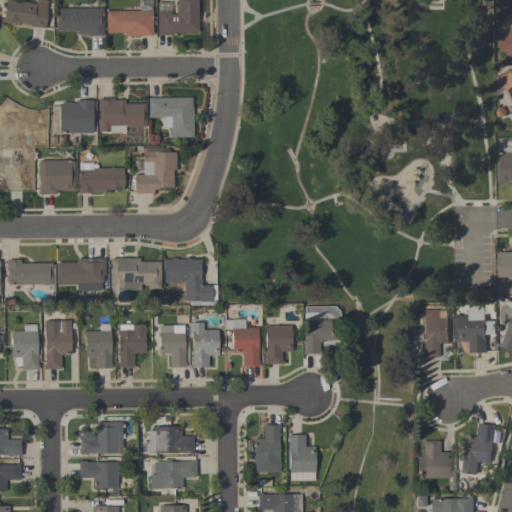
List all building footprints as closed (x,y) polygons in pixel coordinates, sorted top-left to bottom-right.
[(44,28),(30,26),(30,24),(20,23),(20,24),(2,21),(4,0),(12,0),(35,3),(35,0),(46,0),(45,9),(47,9),(44,28)] [(198,0),(198,31),(179,31),(179,34),(157,34),(157,10),(170,10),(170,13),(175,13),(175,6),(176,6),(176,0),(198,0)] [(102,7),(102,35),(87,35),(87,33),(75,33),(75,30),(56,30),(56,8),(102,7)] [(152,35),(124,35),(124,32),(105,32),(105,10),(151,9),(152,35)] [(511,55),(498,47),(506,34),(499,29),(510,13),(511,14),(511,55)] [(499,74),(511,67),(511,112),(509,106),(504,95),(506,95),(503,90),(506,89),(499,74)] [(148,117),(147,97),(191,96),(191,106),(192,106),(193,136),(169,137),(169,127),(161,127),(161,117),(148,117)] [(98,131),(98,98),(113,98),(113,100),(124,99),(124,103),(145,103),(146,126),(125,126),(125,130),(98,131)] [(92,132),(58,133),(58,103),(61,103),(61,102),(70,102),(76,102),(76,100),(92,99),(92,105),(91,105),(92,132)] [(511,181),(511,182),(502,182),(502,181),(498,181),(497,151),(498,151),(498,141),(511,141),(511,181)] [(175,151),(175,169),(172,169),(173,187),(156,187),(156,189),(153,189),(153,192),(134,193),(134,174),(142,173),(142,150),(154,150),(154,151),(175,151)] [(74,189),(69,189),(69,190),(61,190),(61,189),(56,189),(56,193),(39,194),(38,160),(73,159),(74,189)] [(77,192),(77,187),(78,187),(78,169),(82,169),(82,162),(87,162),(88,169),(92,169),(92,167),(123,167),(123,189),(105,189),(105,192),(77,192)] [(499,251),(511,251),(511,295),(499,295),(499,279),(510,279),(510,276),(499,276),(499,251)] [(100,290),(76,290),(76,284),(55,284),(55,262),(76,262),(76,258),(104,257),(104,274),(102,274),(102,282),(100,282),(100,290)] [(110,257),(139,257),(139,261),(159,260),(159,288),(146,288),(146,283),(139,284),(140,289),(123,290),(123,292),(127,291),(128,302),(110,302),(110,257)] [(162,259),(171,259),(171,257),(176,257),(176,258),(184,259),(184,257),(189,257),(189,259),(201,259),(201,285),(216,285),(216,305),(189,305),(189,300),(183,300),(183,282),(162,282),(162,259)] [(6,284),(6,259),(20,259),(20,263),(51,262),(51,264),(54,264),(55,283),(52,283),(6,284)] [(487,352),(470,352),(470,341),(456,341),(456,313),(470,313),(470,306),(486,306),(486,320),(496,320),(496,333),(486,333),(486,348),(487,348),(487,352)] [(422,356),(422,352),(423,352),(423,317),(424,317),(424,309),(438,309),(438,317),(449,317),(449,343),(439,343),(439,356),(422,356)] [(511,315),(511,350),(500,346),(501,342),(503,342),(511,315)] [(259,366),(242,366),(242,352),(232,352),(232,329),(224,329),(224,319),(231,319),(244,319),(244,327),(258,327),(258,361),(259,361),(259,366)] [(302,353),(302,350),(304,350),(304,319),(330,319),(330,340),(323,340),(323,342),(319,342),(319,353),(302,353)] [(70,320),(70,354),(60,354),(60,368),(43,368),(43,363),(44,363),(43,320),(70,320)] [(218,355),(208,355),(208,367),(191,367),(190,363),(192,363),(191,322),(202,322),(203,329),(218,329),(218,355)] [(11,357),(10,331),(23,331),(23,324),(36,324),(37,364),(38,364),(38,369),(21,369),(20,357),(11,357)] [(84,356),(84,331),(99,331),(99,324),(109,324),(109,330),(110,330),(110,364),(111,364),(111,367),(94,367),(94,356),(84,356)] [(145,352),(133,352),(133,366),(117,367),(116,362),(118,362),(118,334),(117,334),(117,330),(118,330),(118,324),(144,324),(145,352)] [(159,353),(158,325),(183,325),(184,362),(185,362),(185,367),(169,367),(169,353),(159,353)] [(291,325),(291,351),(281,351),(281,363),(264,364),(264,359),(265,359),(264,350),(265,350),(265,325),(291,325)] [(79,454),(79,437),(81,437),(81,431),(95,431),(94,427),(96,427),(95,421),(121,421),(121,452),(101,452),(100,454),(97,454),(96,452),(83,453),(83,454),(79,454)] [(496,424),(495,428),(490,463),(479,462),(477,474),(462,472),(464,457),(465,457),(467,435),(478,436),(479,422),(496,424)] [(279,472),(252,472),(252,455),(253,455),(253,438),(263,438),(263,424),(279,424),(279,429),(278,429),(278,458),(279,458),(279,472)] [(146,451),(146,430),(154,430),(154,426),(180,426),(180,436),(193,436),(193,453),(188,453),(188,452),(167,452),(154,452),(154,451),(146,451)] [(0,454),(0,428),(6,428),(6,439),(20,439),(20,456),(16,456),(16,454),(0,454)] [(289,480),(289,472),(288,472),(288,439),(287,439),(287,435),(304,434),(304,446),(314,446),(315,472),(314,472),(314,480),(289,480)] [(422,440),(439,440),(439,452),(450,451),(450,477),(420,477),(420,471),(417,471),(417,458),(420,458),(420,451),(423,451),(423,445),(422,445),(422,440)] [(116,462),(117,487),(115,490),(111,490),(109,487),(92,488),(92,477),(78,477),(78,461),(85,460),(85,462),(116,462)] [(195,477),(181,477),(181,488),(149,488),(149,474),(153,474),(153,461),(190,461),(190,460),(195,460),(195,477)] [(19,463),(19,480),(5,480),(5,491),(0,491),(0,464),(14,464),(14,463),(19,463)] [(301,511),(271,511),(271,509),(257,509),(257,493),(261,493),(261,494),(301,493),(301,511)] [(474,511),(430,511),(430,498),(469,498),(469,497),(474,497),(474,511)] [(0,511),(8,511),(9,504),(0,503),(0,511)]
